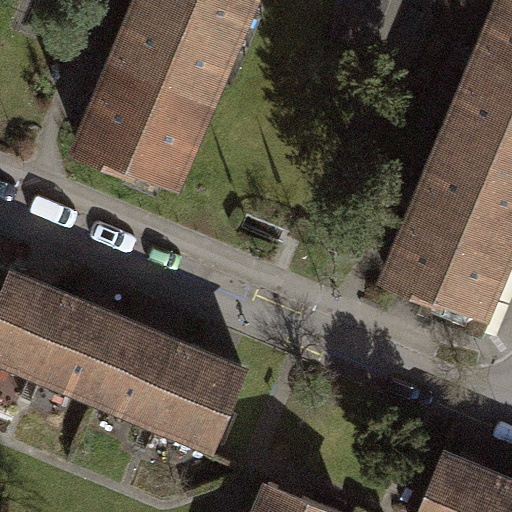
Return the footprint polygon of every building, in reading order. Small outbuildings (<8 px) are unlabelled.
[(174,177),(233,37),(144,0),(141,0),(80,146),(128,166),(131,159),(174,177)] [(144,0),(233,37),(248,0),(144,0)] [(511,0),(502,0),(449,129),(511,155),(511,0)] [(511,155),(449,129),(388,275),(431,293),(426,306),(473,326),(482,303),(490,304),(511,252),(511,155)] [(10,270),(0,294),(0,352),(39,369),(70,295),(10,270)] [(70,295),(39,369),(96,393),(127,319),(70,295)] [(127,319),(96,393),(153,417),(184,343),(127,319)] [(184,343),(153,417),(213,442),(244,368),(184,343)] [(488,511),(503,476),(443,451),(417,511),(488,511)] [(511,511),(511,479),(503,476),(488,511),(511,511)] [(344,511),(272,481),(258,511),(344,511)]
